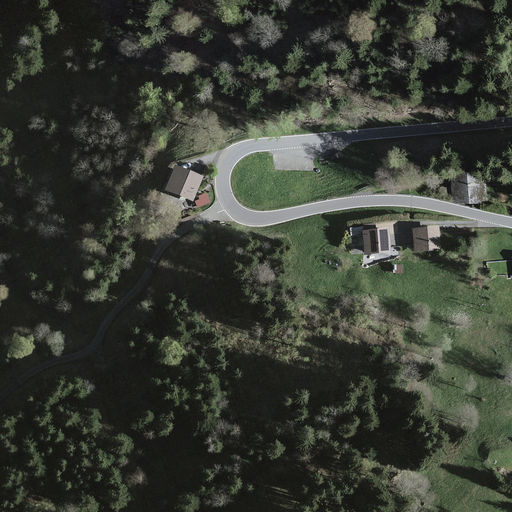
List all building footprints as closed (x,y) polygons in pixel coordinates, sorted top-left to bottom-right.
[(200,180),(176,167),(161,197),(185,209),(200,180)] [(452,170),(451,202),(487,203),(488,171),(452,170)] [(206,191),(194,196),(198,205),(210,200),(206,191)] [(436,227),(409,230),(411,252),(438,249),(436,227)] [(385,231),(360,233),(362,258),(387,256),(385,231)]
